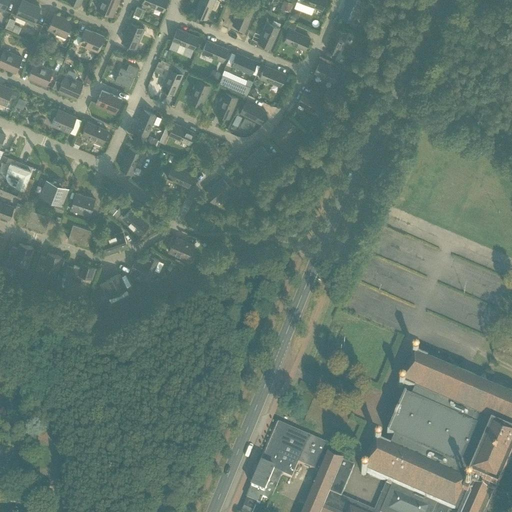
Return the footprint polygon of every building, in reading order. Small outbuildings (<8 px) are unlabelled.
[(34,23),(40,8),(22,0),(16,15),(34,23)] [(111,15),(117,0),(100,0),(97,9),(111,15)] [(143,0),(142,2),(163,11),(167,0),(143,0)] [(200,0),(194,14),(206,19),(214,0),(200,0)] [(284,0),(281,8),(288,11),(291,3),(284,0)] [(301,0),(301,2),(322,10),(325,0),(301,0)] [(358,0),(347,0),(340,16),(352,21),(361,1),(358,0)] [(372,3),(369,9),(375,12),(378,6),(372,3)] [(253,9),(241,4),(232,24),(244,30),(253,9)] [(142,9),(137,6),(133,14),(139,16),(142,9)] [(294,8),(291,15),(298,18),(300,10),(294,8)] [(65,36),(72,22),(54,14),(47,29),(65,36)] [(10,20),(7,28),(14,31),(17,24),(17,23),(10,20)] [(135,48),(144,28),(130,22),(121,42),(135,48)] [(279,27),(267,22),(258,43),(270,48),(279,27)] [(148,27),(145,33),(151,35),(154,29),(148,27)] [(79,43),(97,51),(104,36),(95,32),(95,33),(85,28),(79,43)] [(335,28),(326,49),(338,54),(346,33),(335,28)] [(42,29),(40,35),(46,37),(48,32),(42,29)] [(193,49),(198,37),(177,29),(172,40),(193,49)] [(305,50),(310,38),(289,29),(284,41),(305,50)] [(222,61),(227,49),(207,41),(202,52),(222,61)] [(70,46),(66,56),(71,58),(75,49),(70,46)] [(15,72),(22,58),(4,50),(0,58),(0,65),(5,67),(6,66),(9,67),(9,69),(15,72)] [(231,65),(251,74),(256,62),(236,53),(231,65)] [(346,57),(342,64),(349,67),(353,60),(346,57)] [(158,61),(153,71),(160,74),(163,68),(169,71),(170,68),(172,64),(161,59),(160,62),(158,61)] [(340,71),(320,61),(314,72),(334,83),(340,71)] [(39,82),(46,85),(52,70),(34,62),(28,77),(36,81),(36,79),(40,81),(39,82)] [(136,75),(139,68),(129,64),(126,70),(121,67),(114,82),(129,88),(135,74),(136,75)] [(264,66),(259,77),(280,86),(285,74),(264,66)] [(169,71),(161,89),(173,94),(182,74),(179,72),(170,68),(169,71)] [(213,71),(210,78),(217,80),(219,74),(213,71)] [(343,73),(340,80),(345,83),(348,76),(343,73)] [(71,94),(70,95),(76,98),(82,83),(64,75),(61,83),(58,90),(66,94),(67,92),(71,94)] [(222,76),(219,84),(246,96),(250,88),(222,76)] [(56,80),(53,88),(58,90),(61,83),(56,80)] [(201,106),(210,86),(198,80),(189,101),(201,106)] [(0,101),(6,104),(12,90),(4,86),(3,88),(0,86),(0,85),(0,84),(0,101)] [(327,88),(324,95),(330,99),(334,91),(327,88)] [(101,90),(96,104),(108,109),(109,106),(116,109),(121,98),(101,90)] [(225,92),(216,113),(228,118),(237,97),(225,92)] [(304,92),(297,103),(317,114),(323,103),(304,92)] [(18,99),(15,106),(21,108),(24,101),(18,99)] [(246,101),(240,112),(259,123),(266,111),(246,101)] [(69,132),(76,117),(58,109),(51,124),(69,132)] [(135,130),(146,136),(155,115),(144,110),(135,130)] [(237,115),(229,130),(239,135),(240,135),(241,136),(242,136),(243,136),(244,136),(245,136),(246,135),(247,135),(248,135),(249,134),(250,133),(237,126),(242,117),(237,115)] [(272,136),(282,144),(296,127),(286,119),(272,136)] [(164,144),(168,135),(173,124),(168,121),(159,142),(164,144)] [(102,143),(107,131),(87,122),(82,134),(102,143)] [(168,135),(189,144),(194,132),(174,123),(168,135)] [(149,136),(146,143),(154,147),(157,140),(149,136)] [(76,137),(74,143),(80,146),(82,140),(76,137)] [(245,161),(254,171),(270,156),(262,146),(245,161)] [(148,147),(145,155),(151,158),(154,150),(148,147)] [(129,148),(120,168),(132,174),(141,153),(129,148)] [(31,172),(10,164),(7,172),(20,177),(16,187),(24,190),(31,172)] [(167,177),(187,187),(193,175),(172,166),(167,177)] [(205,193),(214,203),(231,188),(222,178),(205,193)] [(54,181),(52,184),(47,182),(42,196),(50,199),(51,197),(53,198),(52,200),(60,203),(66,189),(61,187),(61,184),(59,183),(59,184),(56,183),(56,182),(54,181)] [(20,190),(17,196),(27,200),(29,194),(20,190)] [(89,215),(94,199),(75,192),(70,209),(89,215)] [(243,192),(238,197),(242,201),(247,197),(243,192)] [(13,207),(0,202),(0,215),(9,219),(13,207)] [(112,205),(107,212),(112,215),(117,209),(112,205)] [(117,209),(112,215),(116,219),(125,208),(120,205),(117,209)] [(123,217),(139,233),(148,223),(132,208),(123,217)] [(44,231),(49,216),(30,210),(26,225),(44,231)] [(207,228),(212,231),(216,222),(210,220),(211,219),(199,214),(195,225),(207,230),(207,228)] [(73,224),(68,239),(87,245),(92,230),(73,224)] [(127,244),(122,232),(101,239),(105,252),(127,244)] [(168,251),(186,259),(190,252),(191,252),(194,245),(176,237),(172,245),(171,245),(168,251)] [(30,259),(30,257),(33,248),(19,243),(18,248),(12,246),(9,255),(7,260),(20,264),(22,257),(30,259)] [(58,268),(59,267),(62,257),(47,252),(46,257),(40,255),(37,265),(36,269),(48,273),(50,266),(58,268)] [(135,260),(131,269),(140,273),(150,278),(154,269),(159,272),(163,263),(158,261),(158,260),(157,259),(148,255),(144,264),(135,260)] [(74,265),(73,267),(66,264),(63,275),(70,278),(69,279),(82,283),(84,276),(92,278),(92,277),(95,267),(81,262),(79,267),(74,265)] [(172,262),(168,269),(172,271),(177,264),(172,262)] [(3,265),(1,273),(9,276),(12,268),(3,265)] [(100,283),(105,292),(108,297),(126,288),(118,274),(100,283)] [(81,296),(78,303),(86,306),(89,298),(81,296)] [(94,297),(90,306),(96,309),(100,300),(94,297)] [(382,300),(380,304),(399,313),(401,308),(382,300)] [(303,511),(485,511),(495,490),(496,490),(511,454),(511,398),(467,379),(455,374),(433,365),(426,362),(427,361),(417,356),(417,353),(414,352),(412,353),(411,356),(412,358),(413,358),(402,383),(401,383),(399,384),(398,386),(399,389),(401,390),(403,389),(404,387),(414,392),(410,400),(403,397),(387,436),(394,439),(390,447),(380,443),(380,442),(379,440),(377,439),(375,440),(374,442),(375,444),(364,470),(363,469),(361,470),(360,473),(361,475),(363,476),(365,475),(366,474),(386,483),(374,511),(341,497),(350,475),(354,466),(322,452),(314,471),(320,473),(303,511)] [(264,457),(261,465),(282,474),(291,479),(295,470),(298,464),(314,471),(322,452),(326,444),(309,437),(299,432),(279,424),(264,457)] [(246,499),(240,511),(252,511),(256,503),(260,504),(262,499),(267,501),(271,499),(280,478),(282,474),(261,465),(246,499)]
